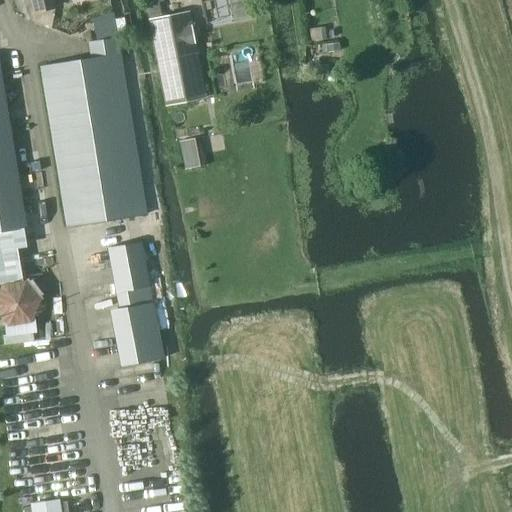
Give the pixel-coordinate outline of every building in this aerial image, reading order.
[(53,8),(50,0),(30,0),(34,13),(53,8)] [(203,98),(186,12),(147,20),(165,106),(203,98)] [(146,213),(113,25),(94,29),(96,41),(87,42),(89,58),(39,67),(67,226),(146,213)] [(0,67),(0,283),(22,280),(17,248),(26,246),(23,228),(26,228),(0,67)] [(180,142),(186,170),(206,166),(200,137),(180,142)] [(165,359),(149,285),(141,243),(108,250),(117,292),(114,293),(118,311),(110,312),(122,368),(165,359)] [(31,322),(41,299),(25,280),(24,280),(1,284),(0,287),(0,316),(7,326),(31,322)] [(28,504),(28,511),(58,511),(57,500),(28,504)]
